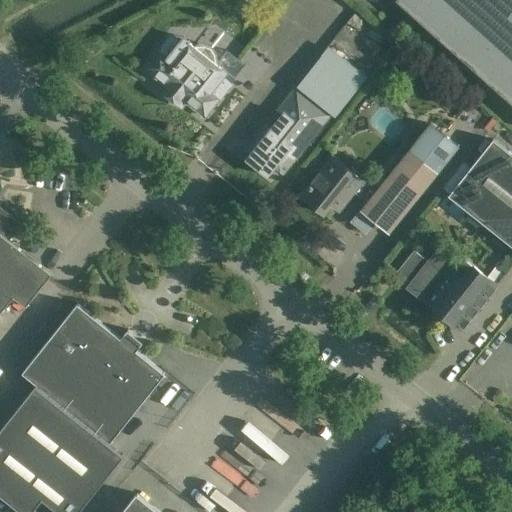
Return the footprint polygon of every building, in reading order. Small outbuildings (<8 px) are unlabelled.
[(511,0),(395,0),(396,0),(511,102),(511,0)] [(195,45),(183,35),(166,57),(160,52),(146,69),(170,87),(168,89),(181,99),(182,97),(205,116),(219,99),(217,97),(220,93),(222,95),(230,85),(224,80),(230,73),(218,63),(217,55),(211,46),(203,43),(195,45)] [(247,149),(242,155),(253,164),(268,176),(275,167),(284,174),(331,114),(297,87),(278,110),(285,116),(272,131),(266,126),(247,149)] [(377,221),(391,232),(439,172),(460,146),(430,122),(410,149),(376,191),(367,203),(354,219),(355,224),(364,231),(369,231),(377,221)] [(449,195),(511,245),(511,153),(494,139),(449,195)] [(367,203),(376,191),(333,157),(302,196),(324,213),(331,204),(339,210),(354,192),(367,203)] [(27,306),(52,274),(9,239),(21,223),(0,206),(0,313),(14,296),(27,306)] [(415,250),(397,272),(449,313),(446,317),(462,330),(498,285),(474,266),(464,279),(452,270),(457,265),(438,250),(429,261),(415,250)] [(122,338),(78,303),(23,372),(38,384),(0,432),(0,511),(79,511),(125,454),(111,442),(166,373),(137,350),(143,342),(128,329),(122,338)] [(267,415),(307,448),(315,438),(275,405),(267,415)] [(161,511),(137,492),(121,511),(161,511)]
